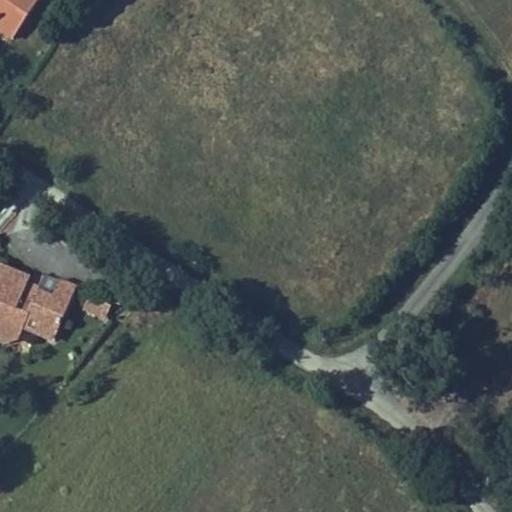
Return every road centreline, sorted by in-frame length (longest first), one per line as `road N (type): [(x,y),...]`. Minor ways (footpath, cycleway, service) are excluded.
road 1 (residential): [(339,385),(0,161)]
road 2 (unclassified): [(339,385),(511,181)]
road 3 (residential): [(465,511),(409,438),(339,385)]
